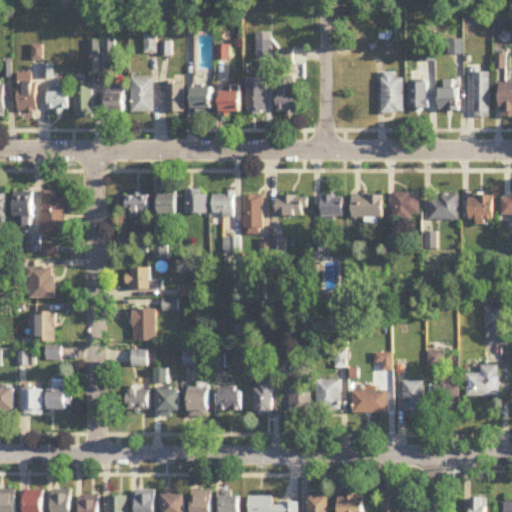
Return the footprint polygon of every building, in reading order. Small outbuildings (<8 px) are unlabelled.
[(257,59),(273,59),(273,35),(257,35),(257,59)] [(146,55),(157,55),(157,39),(146,39),(146,55)] [(404,80),(397,80),(397,73),(383,73),(383,115),(404,115),(404,80)] [(475,117),(490,117),(490,73),(475,73),(475,117)] [(155,80),(133,80),(133,113),(155,113),(155,80)] [(278,80),(278,116),(296,116),(296,80),(278,80)] [(20,113),(39,113),(39,83),(20,83),(20,113)] [(185,83),(167,83),(167,113),(186,113),(185,83)] [(248,114),(267,114),(267,83),(248,83),(248,114)] [(511,83),(501,84),(501,117),(511,116),(511,83)] [(410,84),(410,112),(429,112),(429,84),(410,84)] [(62,92),(51,92),(51,113),(70,113),(70,86),(62,86),(62,92)] [(76,118),(93,118),(93,87),(76,87),(76,118)] [(193,89),(193,114),(213,114),(213,89),(193,89)] [(459,89),(440,89),(440,112),(459,112),(459,89)] [(243,115),(243,92),(222,92),(222,115),(243,115)] [(108,114),(125,114),(125,94),(108,94),(108,114)] [(0,191),(0,220),(8,220),(8,191),(0,191)] [(44,233),(67,233),(67,199),(59,199),(59,191),(44,191),(44,233)] [(34,226),(34,193),(16,193),(16,226),(34,226)] [(127,194),(127,218),(149,218),(149,194),(127,194)] [(178,194),(160,194),(160,216),(178,216),(178,194)] [(215,194),(215,216),(235,216),(235,194),(215,194)] [(394,218),(421,218),(421,194),(394,194),(394,218)] [(209,215),(209,195),(188,195),(188,215),(209,215)] [(353,219),(383,219),(383,196),(353,196),(353,219)] [(459,196),(430,196),(430,220),(459,220),(459,196)] [(494,196),(470,196),(470,223),(494,223),(494,196)] [(511,196),(503,196),(503,216),(511,216),(511,196)] [(245,197),(245,235),(264,235),(264,197),(245,197)] [(278,197),(278,218),(308,218),(308,197),(278,197)] [(344,197),(322,197),(322,219),(344,219),(344,197)] [(41,253),(41,238),(28,238),(28,253),(41,253)] [(57,257),(57,248),(44,247),(44,256),(57,257)] [(56,299),(56,269),(31,269),(31,299),(56,299)] [(151,269),(129,269),(129,289),(163,289),(163,283),(151,283),(151,269)] [(179,312),(179,301),(165,301),(165,312),(179,312)] [(508,309),(487,309),(487,347),(508,347),(508,309)] [(157,343),(157,310),(134,310),(134,343),(157,343)] [(56,343),(56,313),(37,313),(37,343),(56,343)] [(135,367),(149,367),(149,352),(135,352),(135,367)] [(468,398),(500,398),(500,367),(483,367),(483,376),(468,376),(468,398)] [(461,415),(461,388),(451,388),(451,379),(437,379),(437,415),(461,415)] [(51,382),(51,411),(69,411),(69,382),(51,382)] [(318,382),(318,414),(342,414),(342,382),(318,382)] [(426,415),(426,383),(404,383),(404,415),(426,415)] [(312,385),(291,385),(291,415),(312,415),(312,385)] [(274,387),(258,387),(258,418),(274,418),(274,387)] [(130,412),(151,412),(151,388),(130,388),(130,412)] [(0,411),(17,411),(17,389),(0,389),(0,411)] [(26,417),(45,417),(45,391),(26,391),(26,417)] [(182,391),(160,391),(160,417),(182,417),(182,391)] [(191,391),(191,418),(210,418),(210,391),(191,391)] [(243,413),(243,392),(221,392),(221,413),(243,413)] [(388,393),(355,393),(355,415),(388,415),(388,393)] [(73,511),(73,490),(55,490),(54,511),(73,511)] [(139,492),(139,511),(156,511),(157,492),(139,492)] [(0,511),(17,511),(18,493),(0,493),(0,511)] [(27,511),(45,511),(45,494),(27,494),(27,511)] [(213,511),(213,495),(194,495),(194,511),(213,511)] [(186,511),(187,496),(164,496),(164,511),(186,511)] [(364,511),(364,496),(339,496),(339,511),(364,511)] [(109,511),(129,511),(130,497),(110,497),(109,511)] [(222,511),(241,511),(242,497),(223,497),(222,511)] [(309,498),(309,511),(329,511),(330,498),(309,498)] [(101,511),(102,499),(84,499),(84,511),(101,511)] [(383,499),(383,511),(397,511),(398,499),(383,499)] [(251,500),(251,511),(298,511),(298,500),(251,500)] [(471,511),(488,511),(488,500),(472,500),(471,511)]
